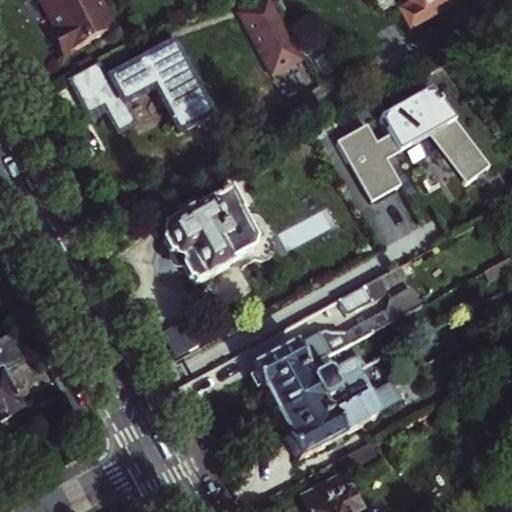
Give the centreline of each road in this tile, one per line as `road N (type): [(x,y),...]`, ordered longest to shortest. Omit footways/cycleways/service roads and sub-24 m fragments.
road 1 (primary): [(162,450),(0,149)]
road 2 (primary): [(0,203),(139,462)]
